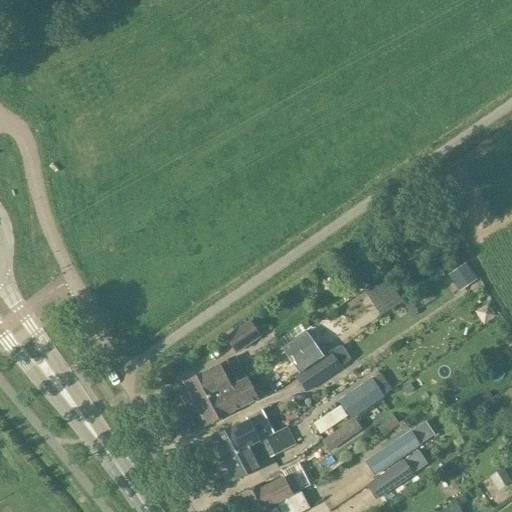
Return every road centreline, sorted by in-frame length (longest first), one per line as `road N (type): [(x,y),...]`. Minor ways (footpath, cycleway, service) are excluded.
road 1 (residential): [(195,511),(57,248),(25,139),(0,121)]
road 2 (secondary): [(115,462),(116,451),(0,274)]
road 3 (secondary): [(0,334),(103,458),(115,462)]
